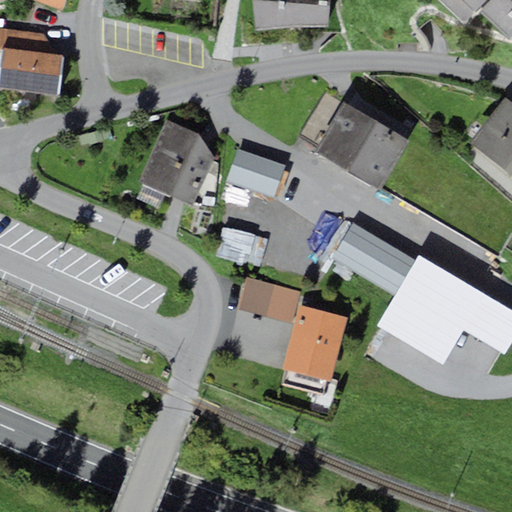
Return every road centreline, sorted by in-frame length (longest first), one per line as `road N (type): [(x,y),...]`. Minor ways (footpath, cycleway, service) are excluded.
road 1 (unclassified): [(132,511),(199,341),(205,283),(163,243),(0,167)]
road 2 (residential): [(216,77),(372,60),(458,63),(511,75)]
road 3 (residential): [(216,77),(224,113),(425,239)]
road 4 (primary): [(221,511),(0,423)]
